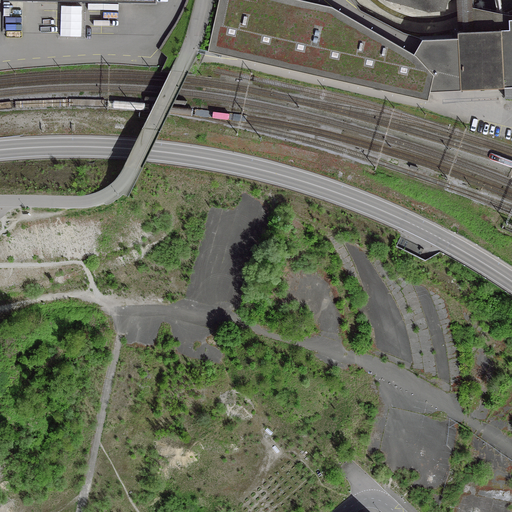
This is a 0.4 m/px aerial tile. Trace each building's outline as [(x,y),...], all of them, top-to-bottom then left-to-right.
[(429,92),(459,91),(456,38),(422,40),(421,40),(412,54),(331,7),(298,0),(217,0),(207,52),(427,101),(429,92)] [(385,0),(429,9),(445,6),(446,0),(385,0)] [(455,0),(457,32),(492,31),(497,31),(497,30),(500,30),(500,31),(503,88),(511,87),(511,15),(508,16),(471,8),(470,0),(455,0)] [(492,31),(457,32),(456,32),(456,38),(459,91),(503,88),(500,31),(500,30),(497,30),(497,31),(492,31)] [(511,87),(503,88),(504,98),(511,99),(511,87)]
